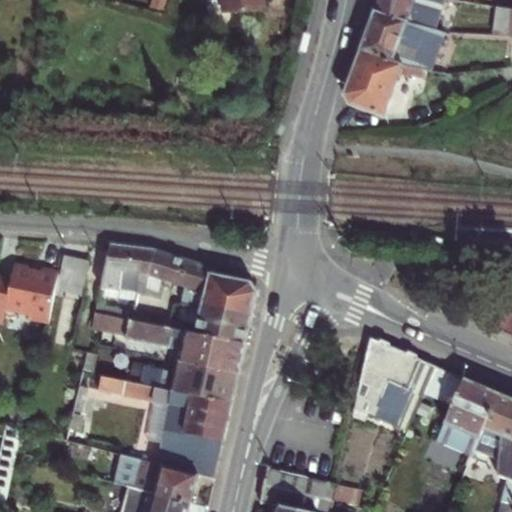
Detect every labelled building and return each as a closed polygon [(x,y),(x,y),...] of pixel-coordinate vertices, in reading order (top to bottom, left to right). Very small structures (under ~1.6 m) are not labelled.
[(383,0),(382,4),(439,24),(444,9),(423,0),(383,0)] [(439,24),(382,4),(369,41),(414,58),(447,70),(463,25),(439,24)] [(414,58),(369,41),(352,86),(357,97),(395,110),(414,58)] [(110,241),(101,288),(112,290),(114,283),(124,284),(127,270),(143,274),(142,278),(153,280),(154,271),(158,246),(147,244),(110,241)] [(158,246),(154,271),(166,274),(207,286),(212,267),(212,262),(167,248),(158,246)] [(82,253),(69,250),(64,275),(75,278),(88,281),(93,255),(82,253)] [(52,318),(63,266),(45,262),(44,267),(34,265),(31,261),(18,258),(15,273),(0,269),(0,314),(6,316),(9,304),(31,308),(35,315),(52,318)] [(207,286),(204,303),(254,312),(261,283),(255,275),(212,267),(207,286)] [(142,278),(140,292),(150,294),(153,280),(142,278)] [(511,303),(499,331),(511,336),(511,288),(506,301),(511,303)] [(204,303),(199,331),(247,340),(254,312),(204,303)] [(136,309),(134,318),(170,325),(173,314),(137,306),(136,309)] [(128,307),(126,316),(134,318),(136,309),(128,307)] [(96,310),(93,326),(105,329),(109,313),(96,310)] [(109,313),(105,329),(117,331),(120,315),(109,313)] [(173,314),(170,325),(189,329),(191,317),(173,314)] [(120,315),(117,331),(127,333),(127,336),(184,347),(189,329),(170,325),(134,318),(126,316),(120,315)] [(184,347),(183,354),(241,367),(247,340),(199,331),(189,329),(184,347)] [(436,360),(371,333),(358,390),(366,392),(370,399),(366,406),(397,420),(409,392),(420,396),(422,392),(436,360)] [(80,349),(74,378),(82,381),(84,371),(88,351),(80,349)] [(101,353),(88,351),(84,371),(96,373),(101,353)] [(499,388),(436,360),(422,392),(453,405),(439,436),(472,451),(485,421),(499,388)] [(148,363),(144,382),(157,385),(161,366),(148,363)] [(212,368),(183,363),(176,388),(206,394),(212,368)] [(212,368),(206,394),(233,400),(239,374),(212,368)] [(74,378),(68,410),(76,412),(82,381),(74,378)] [(129,379),(127,392),(194,406),(192,417),(170,412),(168,424),(178,427),(172,458),(170,465),(202,472),(216,475),(225,438),(233,400),(206,394),(176,388),(157,385),(144,382),(133,380),(129,379)] [(511,393),(499,388),(485,421),(502,427),(500,467),(507,493),(506,500),(511,501),(511,393)] [(68,410),(61,439),(70,441),(76,412),(68,410)] [(0,498),(11,500),(20,430),(6,428),(0,474),(0,498)] [(424,457),(450,464),(455,448),(429,441),(424,457)] [(118,484),(133,488),(156,494),(194,503),(202,472),(170,465),(126,455),(118,484)] [(337,478),(269,464),(265,478),(333,493),(337,478)] [(261,496),(280,500),(277,511),(337,511),(330,510),(333,495),(333,493),(265,478),(261,496)] [(133,488),(127,511),(192,511),(194,503),(156,494),(133,488)] [(344,511),(348,499),(333,495),(330,510),(337,511),(344,511)]
